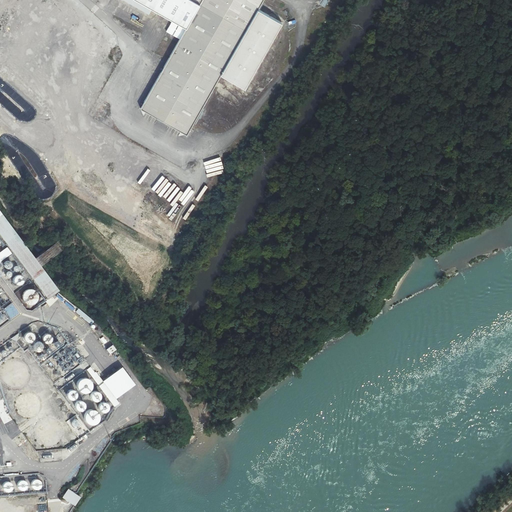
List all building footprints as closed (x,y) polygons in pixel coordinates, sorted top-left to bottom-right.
[(152,7),(139,0),(127,0),(149,13),(152,7)] [(257,9),(262,0),(139,0),(152,7),(173,18),(186,26),(179,38),(140,107),(187,132),(220,74),(257,9)] [(257,9),(220,74),(245,88),(281,24),(257,9)] [(167,30),(179,38),(186,26),(173,18),(167,30)] [(0,234),(47,298),(60,288),(0,207),(0,234)] [(19,277),(16,277),(15,277),(13,278),(12,279),(11,281),(11,283),(12,285),(13,287),(16,288),(18,288),(20,286),(21,285),(22,283),(22,282),(21,279),(20,278),(19,277)] [(29,290),(26,290),(24,290),(23,291),(22,293),(21,295),(21,298),(22,300),(24,301),(26,302),(28,302),(30,301),(32,299),(33,297),(33,295),(32,293),(30,291),(29,290)] [(58,292),(55,295),(89,323),(91,320),(58,292)] [(105,348),(108,345),(112,343),(100,328),(95,332),(93,333),(105,348)] [(31,331),(30,331),(28,331),(26,332),(25,334),(25,336),(25,338),(26,339),(27,340),(29,341),(31,341),(33,340),(34,338),(35,337),(35,335),(33,332),(31,331)] [(49,338),(48,338),(47,338),(45,339),(44,340),(44,342),(44,344),(45,346),(47,347),(49,347),(51,346),(52,345),(53,344),(53,342),(52,340),(51,339),(49,338)] [(39,341),(37,341),(36,341),(34,343),(33,344),(32,346),(33,348),(33,349),(35,350),(37,351),(39,351),(40,350),(42,349),(42,347),(42,345),(42,343),(41,342),(39,341)] [(117,350),(113,345),(107,350),(110,355),(117,350)] [(87,379),(83,378),(81,379),(78,381),(77,383),(76,385),(77,389),(78,391),(80,392),(82,393),(86,393),(89,391),(90,390),(91,387),(91,385),(91,383),(89,380),(87,379)] [(73,390),(71,390),(70,390),(68,392),(67,393),(66,395),(67,397),(68,399),(69,400),(71,400),(73,400),(76,398),(77,397),(77,394),(76,392),(75,391),(73,390)] [(97,392),(95,392),(94,392),(92,393),(91,395),(91,398),(91,399),(92,401),(94,402),(96,402),(98,402),(100,400),(101,398),(101,396),(100,394),(99,393),(97,392)] [(82,401),(80,401),(79,401),(78,402),(76,403),(75,405),(75,407),(76,409),(77,410),(78,411),(80,411),(82,411),(84,410),(85,408),(85,406),(85,404),(84,403),(82,401)] [(105,403),(104,403),(103,403),(101,403),(99,405),(98,408),(99,410),(100,412),(101,413),(103,413),(105,413),(107,412),(108,410),(109,408),(109,406),(107,404),(105,403)] [(93,410),(90,410),(88,411),(86,413),(85,416),(84,418),(85,421),(87,423),(89,425),(93,425),(95,425),(97,424),(99,421),(100,417),(99,415),(97,412),(95,411),(93,410)] [(38,480),(36,480),(35,479),(34,480),(32,481),(31,483),(30,484),(30,486),(31,487),(33,488),(34,489),(36,489),(38,488),(39,486),(40,484),(39,482),(38,480)] [(23,481),(21,481),(20,481),(19,482),(17,483),(17,485),(17,487),(18,488),(19,489),(21,490),(22,490),(25,488),(26,487),(26,485),(26,484),(24,482),(23,481)] [(8,482),(6,482),(5,482),(3,483),(2,484),(2,486),(2,488),(3,490),(4,490),(5,491),(7,491),(9,490),(10,489),(11,487),(11,486),(10,484),(10,483),(8,482)] [(76,495),(74,494),(66,489),(61,497),(70,503),(71,502),(70,501),(74,496),(75,497),(76,495)] [(78,497),(76,495),(75,497),(74,496),(70,501),(71,502),(70,503),(73,505),(78,497)]
